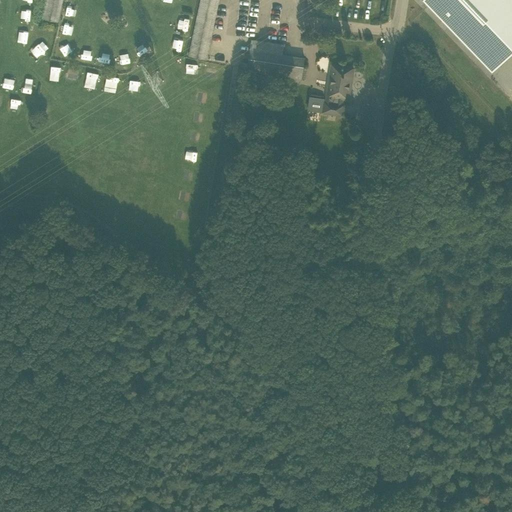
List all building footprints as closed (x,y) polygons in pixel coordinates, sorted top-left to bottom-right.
[(45,0),(41,19),(58,23),(62,0),(45,0)] [(218,0),(200,0),(188,56),(206,60),(218,0)] [(511,0),(423,0),(478,57),(511,24),(511,0)] [(76,16),(79,6),(70,4),(68,14),(76,16)] [(21,10),(20,19),(28,20),(29,12),(21,10)] [(180,17),(177,26),(186,28),(188,19),(180,17)] [(63,34),(72,36),(74,27),(65,25),(63,34)] [(19,31),(17,42),(27,43),(29,32),(19,31)] [(173,48),(182,49),(184,40),(175,38),(173,48)] [(38,57),(46,52),(42,44),(33,48),(38,57)] [(121,52),(126,62),(132,59),(127,49),(121,52)] [(250,50),(247,68),(246,70),(302,79),(305,58),(250,50)] [(183,76),(194,79),(198,64),(187,62),(183,76)] [(354,68),(344,66),(332,65),(326,102),(324,102),(323,112),(342,115),(344,105),(341,104),(342,102),(341,101),(341,98),(349,100),(354,68)] [(57,76),(58,67),(47,66),(47,76),(57,76)] [(205,80),(216,82),(218,69),(207,67),(205,80)] [(65,78),(75,79),(77,71),(67,69),(65,78)] [(95,84),(98,75),(87,72),(85,82),(95,84)] [(2,89),(11,91),(14,75),(5,73),(2,89)] [(205,103),(208,93),(199,91),(196,101),(205,103)] [(202,122),(204,113),(194,111),(192,120),(202,122)] [(180,168),(178,178),(193,181),(194,171),(180,168)] [(186,219),(187,210),(177,209),(176,218),(186,219)]
